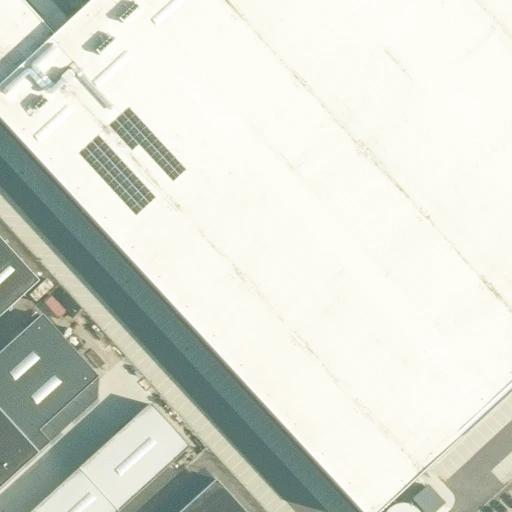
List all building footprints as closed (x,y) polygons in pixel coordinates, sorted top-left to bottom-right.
[(9,0),(0,0),(0,126),(355,511),(381,511),(511,392),(511,0),(93,0),(48,42),(9,0)] [(0,245),(0,316),(35,284),(0,245)] [(121,334),(145,313),(113,278),(89,300),(121,334)] [(16,341),(0,355),(0,485),(34,455),(48,443),(38,432),(97,379),(42,318),(16,341)] [(149,405),(30,511),(119,511),(120,511),(127,505),(189,449),(149,405)] [(237,511),(211,483),(179,511),(237,511)] [(426,486),(411,501),(421,511),(436,511),(444,505),(426,486)]
